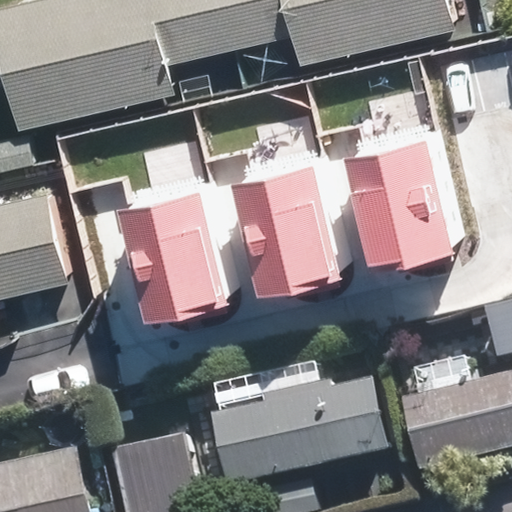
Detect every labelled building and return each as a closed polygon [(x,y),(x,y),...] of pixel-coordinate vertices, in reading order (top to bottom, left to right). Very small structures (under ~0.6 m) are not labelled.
[(166,57),(232,42),(222,0),(0,0),(0,76),(8,75),(18,123),(172,89),(166,57)] [(300,57),(454,23),(448,0),(222,0),(232,42),(237,41),(293,29),(300,57)] [(43,187),(0,196),(0,290),(63,276),(43,187)] [(511,374),(398,399),(414,467),(511,446),(511,374)] [(369,379),(207,415),(222,486),(384,452),(369,379)] [(202,511),(186,434),(110,449),(123,511),(202,511)] [(0,511),(88,511),(74,451),(0,467),(0,511)]
